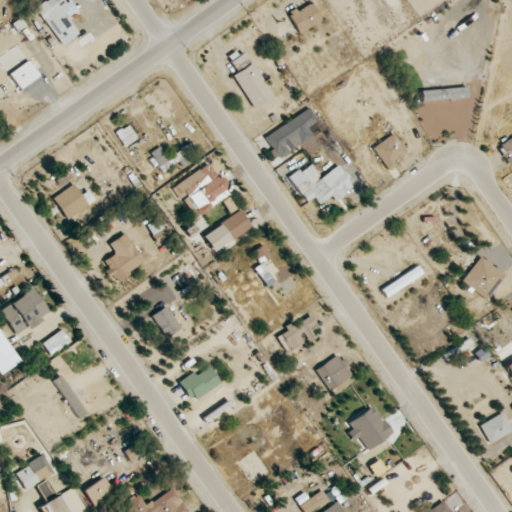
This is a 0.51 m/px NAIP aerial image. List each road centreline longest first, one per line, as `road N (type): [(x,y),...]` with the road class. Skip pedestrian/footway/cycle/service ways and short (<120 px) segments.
road 1 (residential): [(494,511),(132,0)]
road 2 (residential): [(229,511),(0,184)]
road 3 (residential): [(0,167),(236,0)]
road 4 (residential): [(318,261),(446,168),(477,174),(511,222)]
